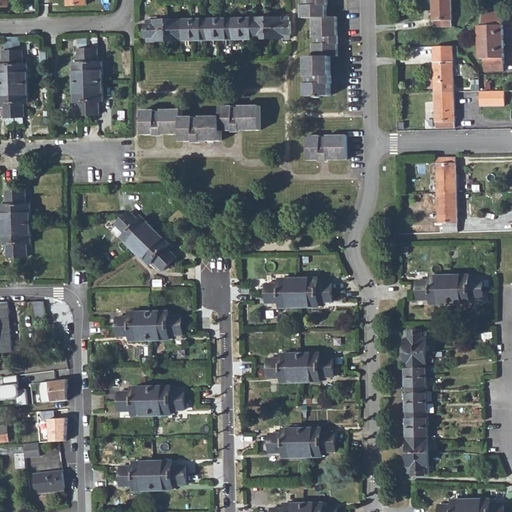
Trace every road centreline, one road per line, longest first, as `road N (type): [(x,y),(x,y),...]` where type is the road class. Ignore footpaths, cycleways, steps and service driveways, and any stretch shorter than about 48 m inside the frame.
road 1 (residential): [(377,511),(373,306),(355,238),(368,207),(371,144)]
road 2 (residential): [(0,293),(59,293),(79,313),(84,511)]
road 3 (residential): [(231,511),(224,328),(212,262)]
road 4 (residential): [(511,462),(505,307)]
road 5 (residential): [(128,0),(126,18),(106,26),(0,30)]
road 6 (residential): [(371,144),(367,0)]
road 7 (residential): [(371,144),(511,141)]
